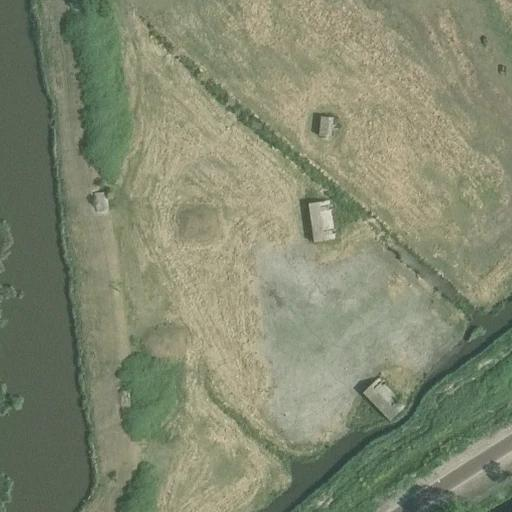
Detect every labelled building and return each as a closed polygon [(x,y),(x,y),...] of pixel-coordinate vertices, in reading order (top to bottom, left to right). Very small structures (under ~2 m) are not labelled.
[(68,0),(71,13),(84,10),(81,0),(68,0)] [(339,123),(333,122),(334,116),(321,115),(319,134),(332,135),(333,127),(339,128),(339,123)] [(113,194),(107,194),(106,191),(93,193),(96,212),(108,210),(107,199),(113,199),(113,194)] [(334,239),(334,234),(340,233),(339,229),(333,229),(330,209),(336,209),(335,204),(329,205),(329,200),(308,203),(314,242),(334,239)] [(404,405),(402,403),(407,399),(403,395),(399,400),(385,385),(389,381),(386,377),(382,382),(378,377),(363,392),(388,419),(390,421),(406,407),(404,405)] [(138,392),(132,393),(131,390),(119,391),(121,410),(134,408),(132,397),(138,397),(138,392)]
